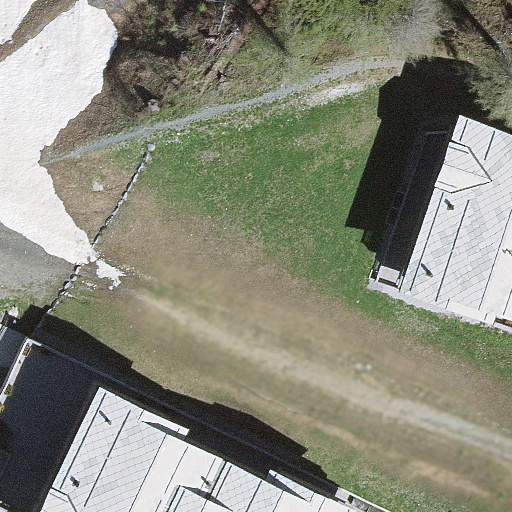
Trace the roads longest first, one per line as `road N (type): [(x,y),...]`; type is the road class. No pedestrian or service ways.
road 1 (track): [(511,433),(289,370),(109,305),(0,239)]
road 2 (track): [(0,117),(153,0)]
